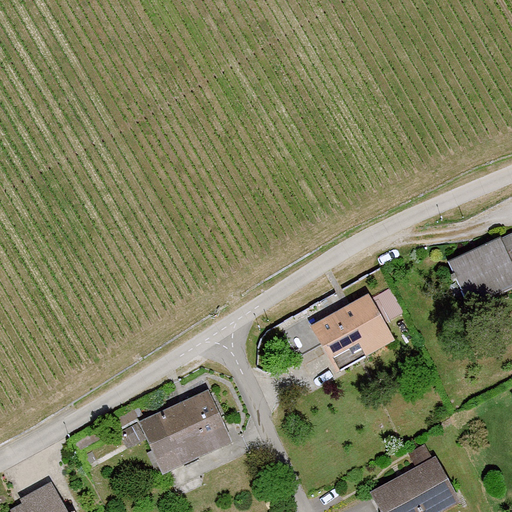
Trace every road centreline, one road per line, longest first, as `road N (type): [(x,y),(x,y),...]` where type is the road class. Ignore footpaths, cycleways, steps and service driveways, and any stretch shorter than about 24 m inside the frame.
road 1 (residential): [(220,330),(344,250),(511,173)]
road 2 (residential): [(0,463),(220,330)]
road 3 (residential): [(306,511),(220,330)]
